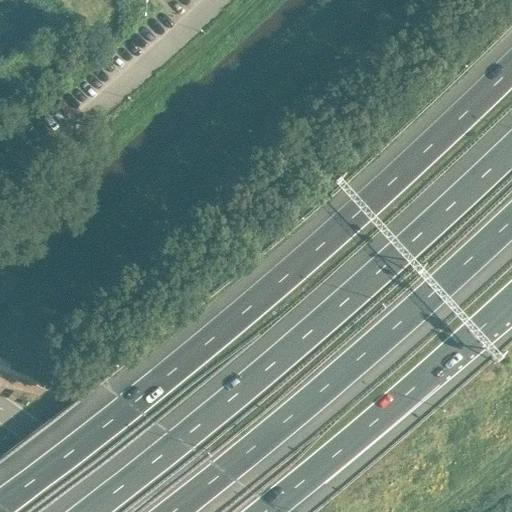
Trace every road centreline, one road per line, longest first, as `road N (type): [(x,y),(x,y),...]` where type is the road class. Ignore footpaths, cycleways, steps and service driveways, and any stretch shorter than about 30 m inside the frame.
road 1 (motorway): [(511,66),(282,279),(0,506)]
road 2 (motorway): [(511,145),(315,327),(86,511)]
road 3 (motorway): [(172,511),(511,220)]
road 4 (motorway): [(268,511),(511,300)]
road 5 (unclassified): [(0,184),(217,0)]
road 6 (tertiary): [(139,511),(0,407)]
